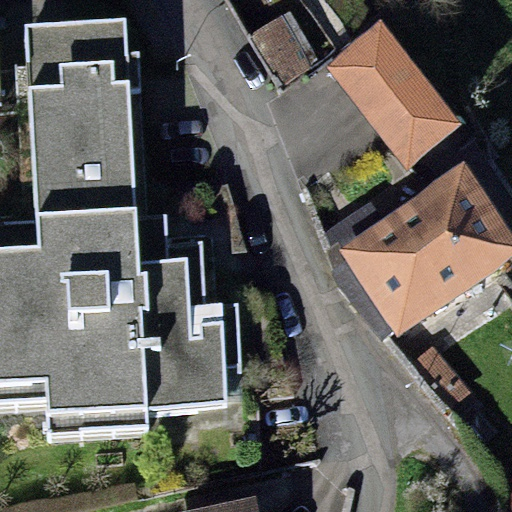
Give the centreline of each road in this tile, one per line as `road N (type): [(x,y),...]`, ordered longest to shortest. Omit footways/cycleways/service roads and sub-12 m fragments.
road 1 (residential): [(340,352),(185,0)]
road 2 (residential): [(340,352),(414,393),(464,456),(483,511)]
road 3 (residential): [(365,511),(369,441),(340,352)]
